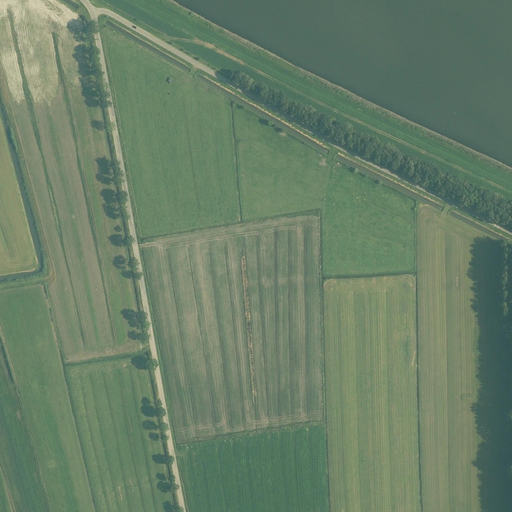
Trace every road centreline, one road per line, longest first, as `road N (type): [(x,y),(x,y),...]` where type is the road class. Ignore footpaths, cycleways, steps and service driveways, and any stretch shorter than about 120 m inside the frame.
road 1 (unclassified): [(184,511),(94,13)]
road 2 (unclassified): [(511,233),(361,159),(108,12),(94,13)]
